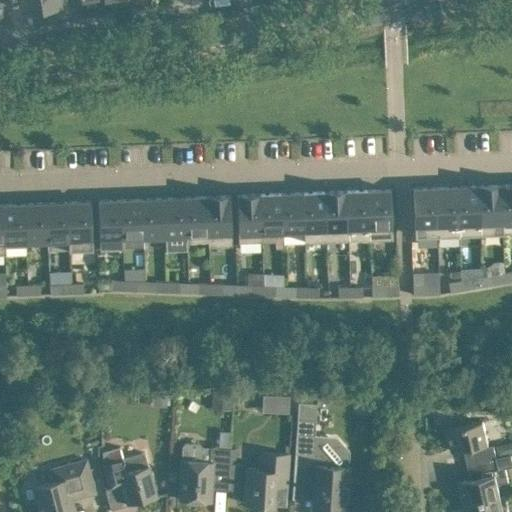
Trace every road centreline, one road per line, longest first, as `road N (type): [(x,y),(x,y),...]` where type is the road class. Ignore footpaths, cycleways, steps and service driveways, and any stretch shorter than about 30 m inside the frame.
road 1 (residential): [(0,179),(511,159)]
road 2 (residential): [(0,78),(412,8)]
